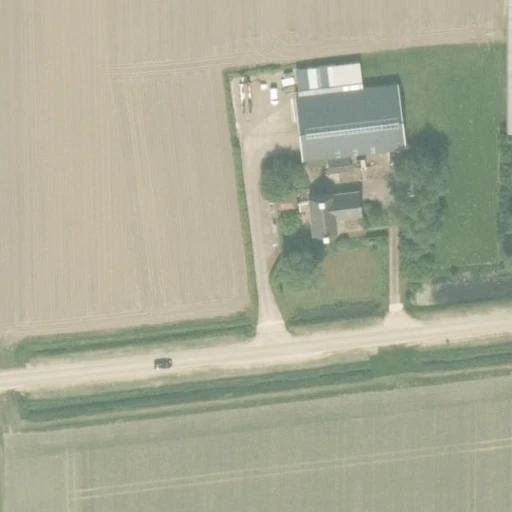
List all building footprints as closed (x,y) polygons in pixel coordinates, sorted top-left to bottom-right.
[(357,63),(294,70),(297,95),(303,157),(303,159),(355,153),(399,148),(403,148),(395,84),(360,88),(357,63)] [(244,96),(245,122),(267,121),(266,95),(244,96)] [(350,170),(348,156),(327,158),(329,173),(350,170)] [(421,190),(417,157),(401,159),(402,171),(394,172),(396,193),(403,192),(421,190)] [(365,167),(364,159),(356,160),(357,168),(365,167)] [(308,197),(313,234),(336,231),(335,218),(361,215),(358,191),(308,197)]
